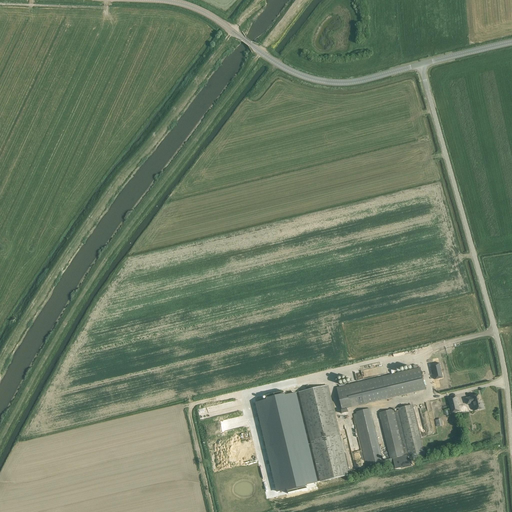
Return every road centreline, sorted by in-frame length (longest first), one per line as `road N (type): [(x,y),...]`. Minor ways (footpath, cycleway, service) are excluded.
road 1 (track): [(261,52),(90,281),(0,441)]
road 2 (track): [(232,30),(79,234),(0,368)]
road 3 (unclassified): [(511,438),(495,329),(420,65)]
road 4 (tertiary): [(420,65),(350,82),(318,80),(280,65),(208,11),(169,0)]
road 5 (unknown): [(307,374),(495,329)]
